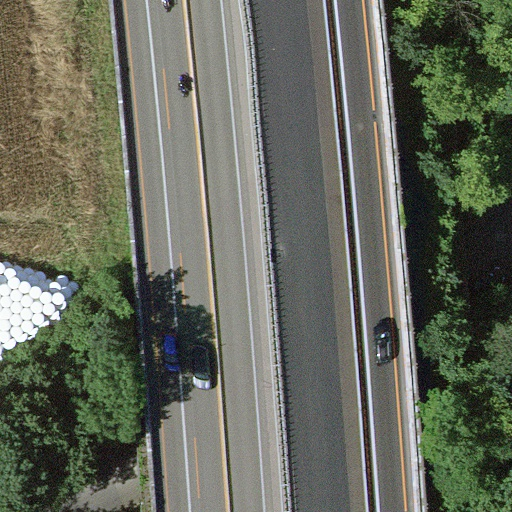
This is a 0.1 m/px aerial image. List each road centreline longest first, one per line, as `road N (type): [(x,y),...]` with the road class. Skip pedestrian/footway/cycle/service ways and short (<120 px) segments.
road 1 (motorway): [(343,511),(297,0)]
road 2 (motorway): [(184,0),(226,511)]
road 3 (residential): [(511,226),(88,511)]
